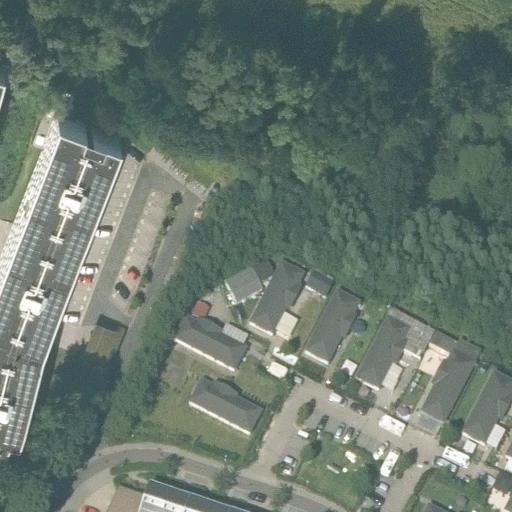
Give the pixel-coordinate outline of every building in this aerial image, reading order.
[(119,137),(56,113),(0,244),(0,444),(2,445),(5,435),(19,438),(40,339),(44,321),(119,137)] [(261,294),(257,288),(273,278),(265,263),(248,273),(223,287),(236,309),(261,294)] [(303,277),(280,265),(249,326),(271,337),(303,277)] [(311,274),(304,288),(324,299),(332,284),(311,274)] [(358,305),(336,294),(304,354),(327,366),(358,305)] [(208,311),(196,305),(190,318),(202,323),(208,311)] [(428,347),(433,337),(389,315),(386,320),(355,381),(377,392),(397,353),(419,364),(428,347)] [(245,351),(184,320),(173,342),(233,373),(245,351)] [(89,359),(95,362),(111,368),(124,333),(102,325),(89,359)] [(428,347),(449,358),(451,354),(474,365),(478,357),(479,354),(458,343),(457,345),(456,347),(434,336),(433,337),(428,347)] [(442,426),(474,365),(451,354),(449,358),(420,415),(442,426)] [(482,361),(478,369),(484,373),(489,365),(482,361)] [(511,384),(493,375),(461,436),(483,447),(511,391),(511,384)] [(260,414),(200,383),(188,405),(249,437),(260,414)] [(140,511),(162,511),(168,496),(147,489),(144,500),(140,511)] [(112,502),(132,511),(140,511),(144,500),(118,491),(112,502)] [(168,496),(162,511),(185,511),(188,503),(168,496)] [(511,511),(511,496),(503,511),(511,511)] [(107,511),(132,511),(112,502),(107,511)] [(188,503),(185,511),(207,511),(208,510),(188,503)]
